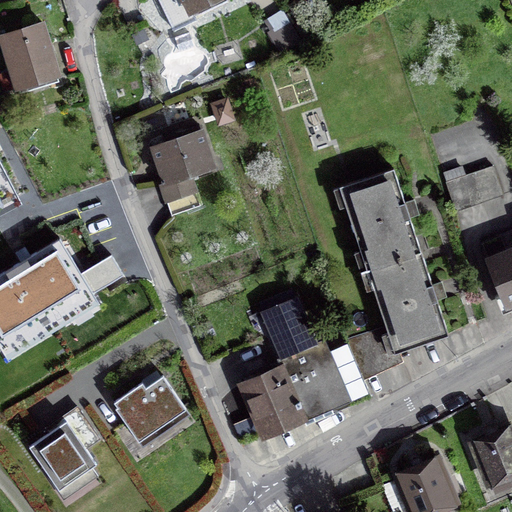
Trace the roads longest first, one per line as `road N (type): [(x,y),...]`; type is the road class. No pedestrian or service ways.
road 1 (residential): [(253,503),(103,131),(86,0)]
road 2 (residential): [(253,503),(511,347)]
